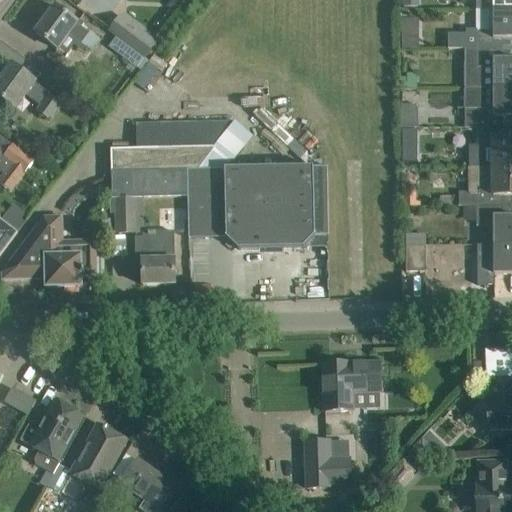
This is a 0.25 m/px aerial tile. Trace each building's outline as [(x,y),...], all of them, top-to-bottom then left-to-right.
[(511,0),(476,0),(476,10),(492,10),(511,10),(511,0)] [(42,17),(33,29),(37,32),(35,34),(51,46),(58,51),(59,49),(69,35),(88,50),(91,52),(100,42),(90,35),(77,26),(78,25),(71,19),(55,7),(46,20),(42,17)] [(448,35),(448,51),(465,50),(502,50),(502,39),(511,39),(511,10),(492,10),(476,10),(476,30),(466,30),(466,35),(448,35)] [(121,15),(109,32),(116,37),(117,38),(145,59),(146,60),(159,43),(121,15)] [(116,37),(109,48),(137,69),(145,59),(117,38),(116,37)] [(402,39),(402,49),(418,49),(418,39),(402,39)] [(465,50),(465,89),(511,89),(511,59),(502,60),(502,50),(465,50)] [(0,81),(0,98),(8,105),(15,110),(26,96),(42,108),(38,113),(51,122),(63,106),(35,85),(36,83),(12,65),(0,81)] [(52,79),(71,93),(81,80),(62,66),(52,79)] [(465,128),(476,128),(502,128),(502,118),(511,118),(511,89),(465,89),(465,128)] [(469,146),(469,168),(470,168),(511,167),(511,138),(502,139),(502,128),(476,128),(476,146),(469,146)] [(420,129),(402,129),(402,141),(419,141),(420,129)] [(0,172),(3,175),(0,178),(0,184),(12,193),(26,175),(25,174),(35,161),(13,145),(3,158),(0,154),(0,172)] [(111,151),(111,172),(113,172),(190,172),(200,172),(217,148),(111,151)] [(464,207),(464,208),(476,208),(502,208),(502,197),(511,196),(511,167),(470,168),(470,169),(469,169),(469,193),(459,193),(460,207),(464,207)] [(200,172),(190,172),(190,199),(189,240),(226,239),(238,251),(303,249),(315,237),(329,237),(327,168),(200,172)] [(113,172),(113,199),(145,199),(190,199),(190,172),(113,172)] [(417,194),(402,194),(402,208),(417,207),(417,194)] [(112,199),(111,199),(111,215),(116,215),(116,236),(141,236),(141,234),(141,209),(145,209),(145,199),(112,199)] [(502,208),(476,208),(476,227),(493,227),(494,246),(511,246),(511,217),(502,217),(502,208)] [(2,273),(3,281),(46,280),(46,289),(82,288),(82,276),(95,276),(96,243),(59,242),(59,217),(41,217),(14,257),(2,273)] [(0,256),(3,253),(14,237),(18,231),(0,218),(0,256)] [(141,240),(135,240),(136,262),(142,262),(143,286),(175,286),(174,234),(141,234),(141,236),(141,240)] [(406,236),(402,236),(402,247),(406,247),(426,247),(426,235),(406,235),(406,236)] [(477,246),(477,286),(494,286),(494,276),(511,275),(511,246),(494,246),(477,246)] [(426,247),(406,247),(406,273),(426,273),(426,247)] [(487,381),(489,381),(490,402),(488,402),(488,435),(511,434),(511,351),(486,352),(487,381)] [(481,363),(472,364),(472,378),(481,378),(481,363)] [(381,396),(380,365),(322,367),(323,383),(319,383),(319,394),(323,394),(324,415),(353,414),(352,397),(381,396)] [(5,404),(28,417),(36,403),(12,390),(5,404)] [(58,463),(85,414),(56,398),(45,419),(35,413),(20,442),(39,453),(34,461),(36,466),(53,476),(59,464),(58,463)] [(53,476),(47,487),(61,495),(79,505),(74,511),(86,511),(109,474),(127,443),(106,431),(107,429),(104,427),(102,430),(99,428),(73,474),(58,466),(53,476)] [(329,443),(304,444),(306,490),(331,489),(331,486),(350,485),(349,459),(330,460),(329,443)] [(405,456),(403,459),(415,470),(427,470),(427,455),(405,456)] [(141,511),(157,511),(175,487),(137,461),(122,483),(109,474),(86,511),(110,511),(127,488),(146,501),(139,510),(141,511)] [(507,463),(477,464),(477,485),(475,485),(475,511),(511,511),(511,485),(507,485),(507,463)]
